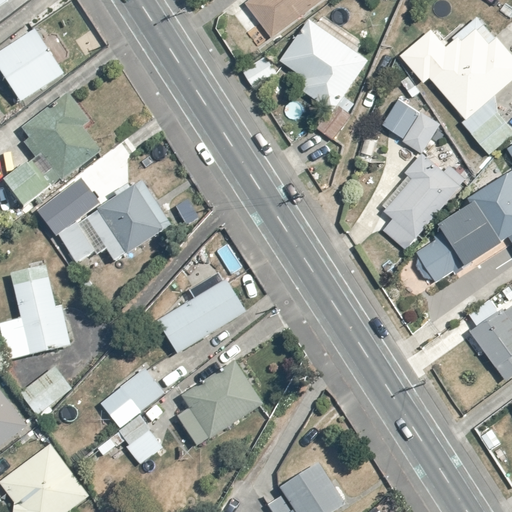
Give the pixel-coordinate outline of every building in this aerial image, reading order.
[(250,0),(246,3),(274,39),(325,0),(250,0)] [(297,71),(290,81),(330,109),(314,131),(332,143),(358,107),(343,96),(369,60),(357,52),(365,40),(327,13),(318,24),(310,19),(281,60),(297,71)] [(511,80),(511,54),(478,16),(464,30),(460,25),(443,40),(433,28),(401,56),(425,83),(430,78),(466,120),(462,123),(491,155),(511,135),(511,124),(490,100),(511,80)] [(65,74),(36,30),(0,52),(0,69),(21,102),(65,74)] [(278,72),(266,55),(243,71),(255,88),(278,72)] [(90,120),(70,93),(20,128),(39,155),(4,180),(24,208),(101,152),(82,126),(90,120)] [(422,153),(442,125),(434,119),(439,113),(427,104),(422,111),(401,95),(381,122),(422,153)] [(442,223),(445,228),(433,236),(436,240),(417,253),(438,283),(468,263),(470,265),(509,238),(511,242),(511,145),(508,148),(511,153),(511,168),(471,197),(473,201),(442,223)] [(410,175),(383,207),(394,217),(383,230),(406,249),(465,181),(427,149),(407,173),(410,175)] [(171,226),(142,181),(79,222),(61,193),(35,210),(51,236),(57,233),(77,264),(105,246),(115,262),(171,226)] [(56,305),(49,276),(14,285),(22,318),(0,323),(0,326),(9,360),(71,344),(60,303),(56,305)] [(246,311),(227,279),(159,321),(179,353),(246,311)] [(511,306),(506,310),(497,297),(472,313),(480,324),(472,329),(506,380),(511,376),(511,306)] [(264,403),(236,360),(182,396),(189,408),(178,415),(198,446),(264,403)] [(73,389),(55,366),(20,393),(38,415),(73,389)] [(164,394),(148,370),(122,388),(139,412),(164,394)] [(0,446),(27,426),(0,390),(0,446)] [(139,415),(107,438),(116,450),(125,443),(140,464),(163,449),(139,415)] [(0,483),(13,499),(13,511),(67,511),(89,496),(50,445),(0,483)] [(320,462),(281,487),(295,509),(291,511),(334,511),(347,504),(320,462)] [(288,511),(278,496),(266,504),(271,511),(288,511)]
